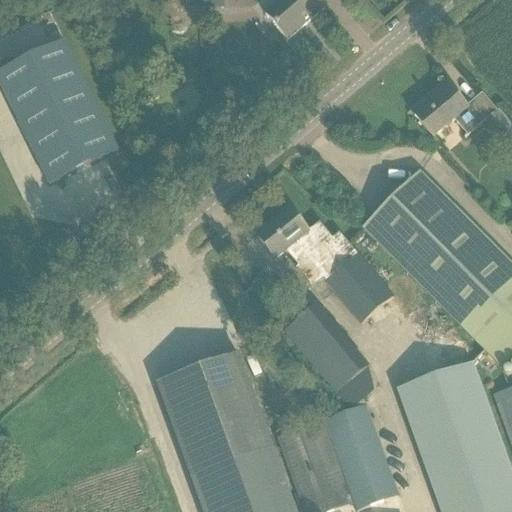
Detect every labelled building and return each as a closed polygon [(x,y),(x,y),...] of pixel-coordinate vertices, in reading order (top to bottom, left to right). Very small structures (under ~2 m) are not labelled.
[(198,9),(197,0),(185,0),(186,9),(198,9)] [(280,0),(269,9),(263,15),(286,42),(324,10),(315,0),(280,0)] [(64,45),(0,75),(0,87),(50,189),(118,156),(64,45)] [(411,114),(432,139),(453,121),(467,138),(484,124),(506,150),(511,145),(511,127),(498,112),(497,113),(482,96),(466,109),(445,85),(411,114)] [(503,372),(511,362),(511,267),(420,174),(363,231),(503,372)] [(279,222),(257,240),(270,255),(275,262),(286,253),(291,259),(300,251),(308,261),(324,280),(361,326),(393,300),(357,257),(339,235),(332,241),(319,226),(307,235),(291,215),(280,224),(279,222)] [(283,331),(337,395),(367,371),(314,306),(283,331)] [(238,356),(160,384),(195,481),(206,511),(293,511),(273,452),(238,356)] [(511,511),(511,473),(475,361),(397,389),(440,511),(511,511)] [(511,391),(494,398),(511,448),(511,391)] [(361,511),(398,499),(365,408),(351,413),(276,441),(301,511),(338,511),(353,507),(354,511),(361,511)]
